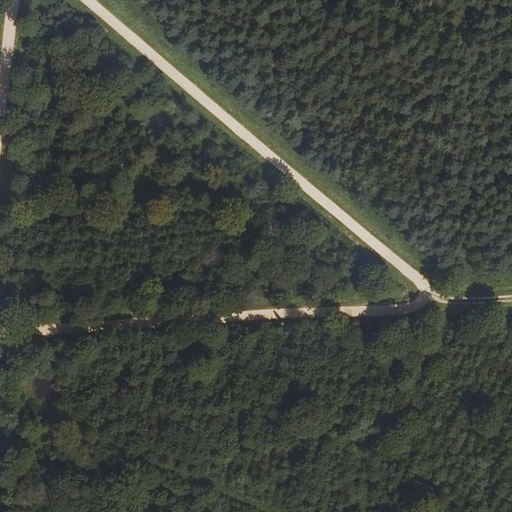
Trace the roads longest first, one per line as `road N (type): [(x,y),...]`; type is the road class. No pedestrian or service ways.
road 1 (track): [(511,300),(0,333)]
road 2 (track): [(423,305),(399,267),(82,0)]
